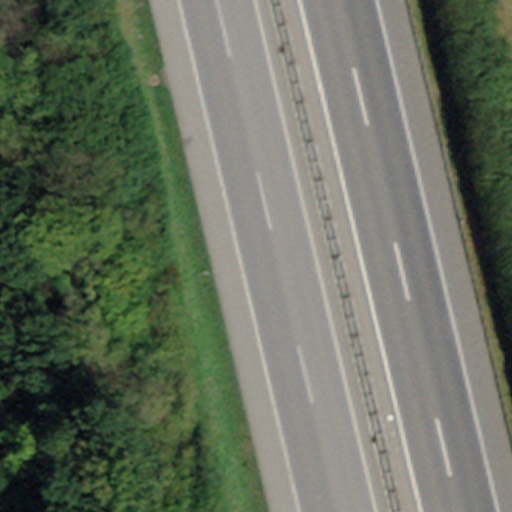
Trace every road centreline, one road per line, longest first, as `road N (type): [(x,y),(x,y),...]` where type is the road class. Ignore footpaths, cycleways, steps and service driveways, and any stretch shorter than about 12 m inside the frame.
road 1 (motorway): [(209,0),(332,511)]
road 2 (motorway): [(453,511),(331,0)]
